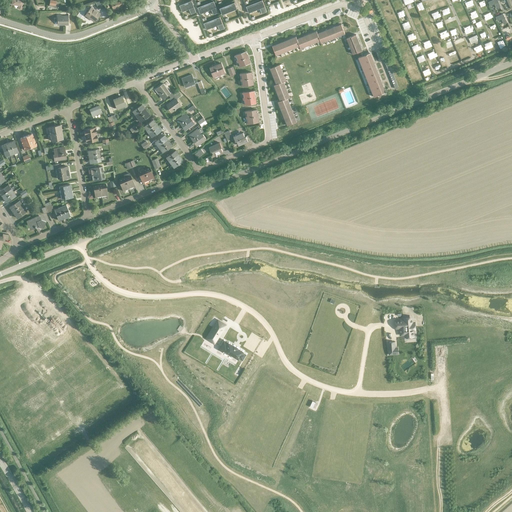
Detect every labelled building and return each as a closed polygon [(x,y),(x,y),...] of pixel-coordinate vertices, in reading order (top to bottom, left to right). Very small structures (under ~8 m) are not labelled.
[(113,10),(124,5),(121,0),(116,2),(116,1),(110,3),(113,10)] [(262,0),(246,7),(248,13),(249,13),(248,12),(259,8),(262,14),(267,12),(262,0)] [(496,0),(494,0),(488,3),(490,7),(494,5),(496,9),(500,7),(496,0)] [(191,1),(179,6),(182,12),(182,11),(188,8),(189,9),(191,14),(196,12),(191,1)] [(214,1),(197,7),(200,14),(200,13),(211,8),(213,15),(218,13),(214,1)] [(234,2),(219,8),(222,15),(222,14),(222,13),(236,8),(237,9),(234,2)] [(100,14),(94,9),(91,7),(85,15),(91,20),(93,17),(94,17),(96,18),(100,14)] [(473,12),(467,15),(469,21),(475,18),(473,12)] [(57,24),(68,24),(68,17),(61,17),(61,14),(57,15),(57,24)] [(503,15),(496,18),(497,22),(501,20),(503,25),(507,24),(503,15)] [(220,17),(204,23),(206,30),(206,29),(217,24),(219,30),(224,28),(220,17)] [(338,25),(336,25),(341,36),(345,34),(341,24),(338,25)] [(330,28),(329,28),(333,39),(337,37),(333,27),(330,28)] [(322,31),(321,31),(325,42),(329,40),(325,30),(322,31)] [(444,32),(436,34),(438,40),(446,38),(444,32)] [(305,35),(304,35),(308,46),(312,44),(308,34),(306,35),(305,35)] [(411,34),(404,37),(406,43),(413,41),(411,34)] [(293,37),(291,38),(296,48),(299,46),(296,38),(296,37),(293,38),(293,37)] [(304,47),(300,37),(298,38),(296,38),(299,46),(300,49),(304,47)] [(358,38),(348,43),(350,46),(359,43),(358,40),(359,40),(358,38)] [(285,40),(284,41),(288,51),(292,50),(288,40),(285,41),(285,40)] [(284,53),(280,43),(277,44),(277,43),(276,44),(280,54),(284,53)] [(481,46),(483,52),(491,49),(488,43),(481,46)] [(362,48),(362,46),(351,50),(353,54),(362,50),(361,48),(362,48)] [(411,54),(418,51),(416,46),(408,49),(411,54)] [(246,51),(235,56),(239,67),(250,63),(249,60),(249,58),(248,56),(247,54),(246,51)] [(373,97),(385,92),(370,53),(358,57),(373,97)] [(452,53),(445,55),(447,61),(454,58),(452,53)] [(221,63),(210,68),(214,79),(225,75),(221,63)] [(389,64),(386,65),(395,89),(398,88),(389,64)] [(271,73),(281,69),(279,65),(270,69),(271,72),(270,72),(271,73)] [(424,75),(427,74),(425,68),(418,70),(422,79),(425,77),(424,75)] [(251,72),(239,74),(241,86),(253,84),(253,81),(252,80),(252,75),(251,72)] [(185,88),(195,84),(192,75),(182,79),(185,88)] [(202,94),(205,93),(201,82),(197,83),(202,94)] [(170,98),(171,97),(175,94),(173,91),(170,93),(163,84),(155,89),(162,99),(168,95),(170,98)] [(222,89),(217,93),(223,100),(228,97),(222,89)] [(255,94),(254,91),(242,93),(244,105),(256,103),(255,96),(255,94)] [(175,94),(171,97),(173,101),(167,105),(171,111),(180,105),(176,99),(180,97),(177,93),(175,94)] [(135,115),(144,108),(142,105),(132,112),(135,115)] [(92,116),(101,113),(99,106),(89,109),(92,116)] [(290,106),(281,110),(282,113),(281,113),(281,114),(292,110),(290,106)] [(147,111),(144,108),(135,115),(137,118),(147,111)] [(257,110),(245,112),(247,124),(258,122),(257,110)] [(147,111),(137,118),(140,122),(149,115),(147,111)] [(189,119),(186,114),(177,120),(181,125),(182,124),(189,119)] [(189,119),(182,124),(186,129),(194,124),(190,118),(189,119)] [(146,130),(156,123),(153,120),(143,127),(146,130)] [(156,123),(146,130),(148,134),(158,127),(156,123)] [(161,130),(158,127),(148,134),(151,137),(161,130)] [(204,132),(201,128),(197,130),(189,135),(191,139),(190,139),(192,141),(193,141),(194,140),(201,135),(202,134),(204,132)] [(239,140),(246,137),(245,137),(243,133),(233,137),(235,142),(239,140)] [(202,134),(201,135),(194,140),(198,145),(206,139),(202,134)] [(157,146),(167,139),(164,135),(155,142),(157,146)] [(239,140),(235,142),(236,142),(238,146),(248,142),(246,137),(239,140)] [(169,142),(167,139),(157,146),(160,149),(169,142)] [(10,143),(14,154),(18,152),(13,141),(10,143)] [(172,146),(169,142),(160,149),(162,153),(172,146)] [(10,143),(5,144),(10,155),(14,154),(10,143)] [(223,152),(221,148),(221,147),(220,143),(214,145),(218,154),(223,152)] [(10,155),(5,144),(1,146),(6,157),(10,155)] [(218,154),(214,145),(209,147),(211,152),(212,151),(214,156),(218,154)] [(64,156),(65,156),(64,147),(54,149),(55,155),(53,155),(54,161),(65,159),(64,156)] [(168,161),(178,154),(176,151),(166,158),(168,161)] [(180,157),(178,154),(168,161),(171,165),(180,157)] [(180,157),(171,165),(173,168),(183,161),(180,157)] [(67,166),(57,168),(59,180),(69,178),(67,166)] [(126,184),(132,182),(130,176),(129,174),(123,176),(124,178),(126,184)] [(0,194),(1,195),(11,188),(8,185),(0,190),(0,194)] [(11,188),(1,195),(3,199),(13,192),(11,188)] [(16,195),(13,192),(3,199),(6,202),(16,195)] [(12,211),(21,204),(19,201),(9,208),(12,211)] [(21,204),(12,211),(14,215),(24,208),(21,204)] [(66,205),(62,206),(67,217),(70,216),(66,205)] [(62,206),(58,208),(63,219),(67,217),(62,206)] [(26,211),(24,208),(14,215),(16,218),(26,211)] [(63,219),(58,208),(54,210),(58,221),(63,219)] [(45,221),(40,219),(39,216),(27,221),(30,228),(34,226),(35,228),(38,227),(43,228),(45,221)] [(415,317),(394,319),(396,335),(416,333),(415,317)] [(218,320),(206,339),(214,344),(226,325),(218,320)] [(224,340),(218,350),(223,352),(224,350),(239,359),(239,358),(243,360),(246,354),(243,352),(244,351),(238,348),(238,347),(234,345),(229,342),(228,343),(224,340)]
